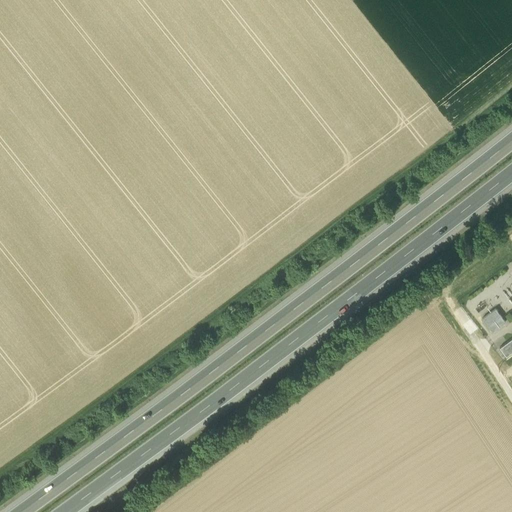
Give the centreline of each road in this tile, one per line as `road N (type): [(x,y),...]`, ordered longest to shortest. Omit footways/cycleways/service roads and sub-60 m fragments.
road 1 (track): [(0,471),(511,90)]
road 2 (motorway): [(511,142),(28,511)]
road 3 (motorway): [(70,511),(511,174)]
